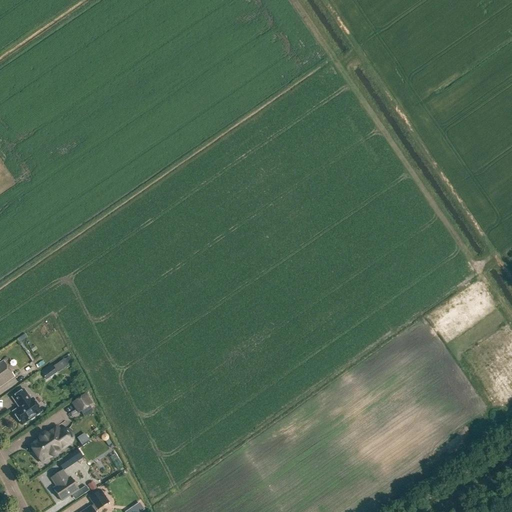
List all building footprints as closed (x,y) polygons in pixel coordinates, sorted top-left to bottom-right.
[(0,386),(14,377),(3,361),(0,362),(0,386)] [(39,372),(45,380),(57,372),(51,364),(39,372)] [(61,389),(65,395),(70,392),(67,386),(61,389)] [(13,397),(19,407),(13,412),(22,425),(42,411),(32,398),(31,399),(24,390),(13,397)] [(85,394),(81,397),(86,405),(90,402),(85,394)] [(42,434),(41,434),(42,437),(29,445),(42,463),(51,457),(52,457),(53,457),(54,457),(56,457),(57,456),(58,455),(58,454),(58,452),(66,447),(69,445),(70,444),(71,442),(72,441),(73,440),(73,438),(73,437),(72,435),(72,434),(71,433),(70,432),(69,431),(67,430),(66,430),(65,430),(64,430),(63,430),(62,431),(61,431),(57,427),(56,428),(56,427),(46,434),(45,434),(44,433),(43,433),(43,434),(42,434)] [(22,455),(15,460),(24,472),(30,468),(22,455)] [(68,456),(58,463),(63,470),(73,463),(68,456)] [(87,475),(95,473),(93,467),(85,469),(87,475)] [(53,489),(61,501),(78,490),(70,478),(68,479),(62,471),(51,478),(57,487),(53,489)] [(92,482),(88,485),(92,491),(96,488),(92,482)] [(82,511),(93,511),(97,509),(97,510),(108,502),(100,490),(89,498),(94,505),(82,511)] [(133,510),(140,507),(138,502),(130,505),(133,510)]
